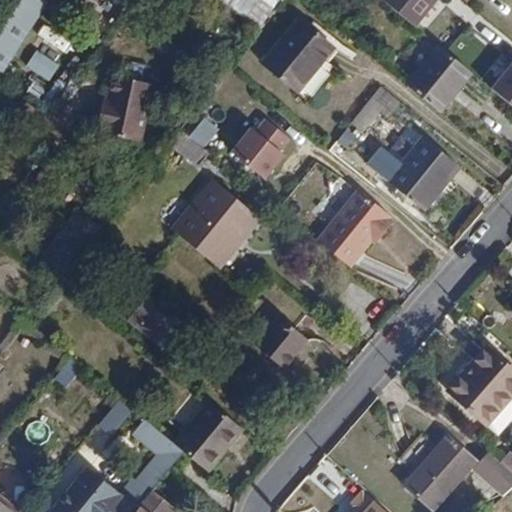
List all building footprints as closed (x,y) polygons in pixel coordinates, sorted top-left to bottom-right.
[(0,76),(3,79),(47,7),(36,0),(20,0),(0,33),(0,76)] [(263,0),(243,0),(234,12),(257,28),(274,7),(263,0)] [(377,0),(377,1),(414,32),(440,2),(437,0),(377,0)] [(295,18),(260,63),(294,91),(330,45),(295,18)] [(472,36),(459,51),(473,65),(487,52),(472,36)] [(433,43),(402,81),(435,108),(466,70),(433,43)] [(37,50),(27,66),(49,81),(60,65),(37,50)] [(104,92),(86,116),(91,120),(89,123),(121,147),(159,94),(127,71),(109,95),(104,92)] [(511,71),(498,90),(511,100),(511,71)] [(259,132),(284,151),(293,140),(268,121),(259,132)] [(259,132),(254,128),(233,154),(268,182),(289,155),(284,151),(259,132)] [(180,129),(170,143),(199,166),(209,153),(180,129)] [(420,140),(386,182),(419,209),(453,166),(420,140)] [(172,230),(178,236),(219,268),(259,219),(213,181),(172,230)] [(356,192),(315,240),(345,265),(348,267),(370,241),(376,234),(381,237),(392,223),(387,219),(389,217),(357,191),(356,192)] [(74,209),(68,219),(95,239),(102,230),(74,209)] [(95,239),(68,219),(41,255),(68,275),(95,239)] [(376,234),(370,241),(375,245),(381,237),(376,234)] [(171,318),(144,296),(125,319),(151,341),(171,318)] [(282,320),(257,349),(286,373),(311,344),(282,320)] [(445,392),(487,430),(511,401),(511,372),(485,348),(445,392)] [(409,381),(397,371),(393,377),(404,386),(409,381)] [(240,428),(206,401),(171,443),(182,453),(205,471),(240,428)] [(99,429),(112,439),(132,413),(118,403),(99,429)] [(419,431),(396,456),(413,471),(403,483),(430,506),(472,459),(446,435),(436,445),(419,431)] [(475,468),(500,492),(511,482),(511,478),(502,465),(488,453),(475,468)] [(511,457),(510,456),(502,465),(511,478),(511,457)] [(133,511),(134,511),(86,470),(52,511),(133,511)] [(0,511),(24,511),(25,511),(0,491),(0,511)] [(151,491),(138,507),(140,509),(137,511),(171,511),(174,509),(151,491)] [(382,511),(372,502),(363,511),(382,511)]
